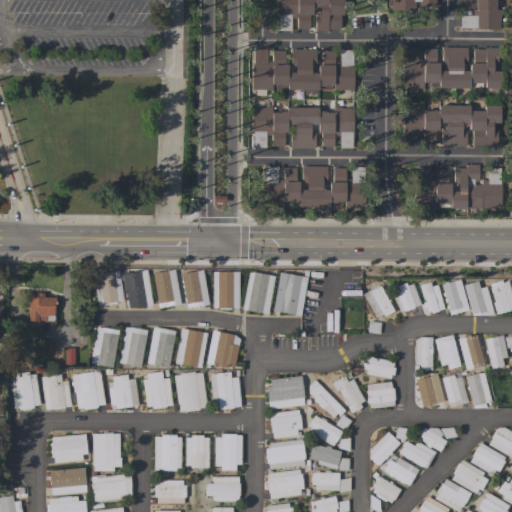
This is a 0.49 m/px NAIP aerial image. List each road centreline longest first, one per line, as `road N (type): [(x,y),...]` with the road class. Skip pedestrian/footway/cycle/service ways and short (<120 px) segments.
road 1 (residential): [(232,158),(499,157)]
road 2 (residential): [(234,41),(499,42)]
road 3 (residential): [(231,243),(233,0)]
road 4 (residential): [(392,245),(383,41)]
road 5 (secondary): [(0,240),(204,243)]
road 6 (residential): [(511,325),(408,328),(406,418)]
road 7 (secondary): [(354,244),(511,245)]
road 8 (residential): [(204,0),(204,146)]
road 9 (residential): [(406,418),(362,419),(359,511)]
road 10 (residential): [(486,418),(392,511)]
road 11 (residential): [(35,241),(0,120)]
road 12 (secondary): [(231,243),(354,244)]
